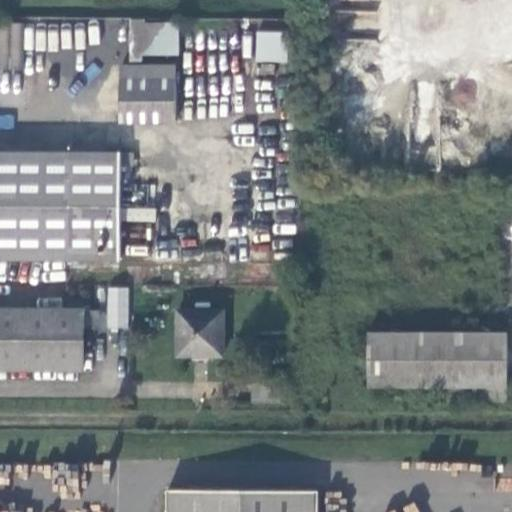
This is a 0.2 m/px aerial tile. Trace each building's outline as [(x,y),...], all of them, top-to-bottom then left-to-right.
[(129,21),(128,56),(178,57),(179,22),(129,21)] [(256,61),(284,61),(285,31),(256,31),(256,61)] [(177,121),(176,66),(121,66),(121,122),(177,121)] [(0,259),(121,260),(121,153),(0,152),(0,259)] [(129,288),(108,287),(106,328),(127,328),(129,288)] [(84,328),(85,310),(0,309),(0,369),(84,370),(84,328)] [(100,310),(85,310),(84,328),(100,328),(100,310)] [(223,355),(224,310),(179,310),(178,355),(223,355)] [(448,386),(508,387),(508,333),(369,333),(369,387),(448,386)] [(253,402),(280,402),(280,382),(253,382),(253,402)] [(508,402),(508,387),(448,386),(448,401),(508,402)] [(319,511),(320,491),(169,490),(168,511),(319,511)]
